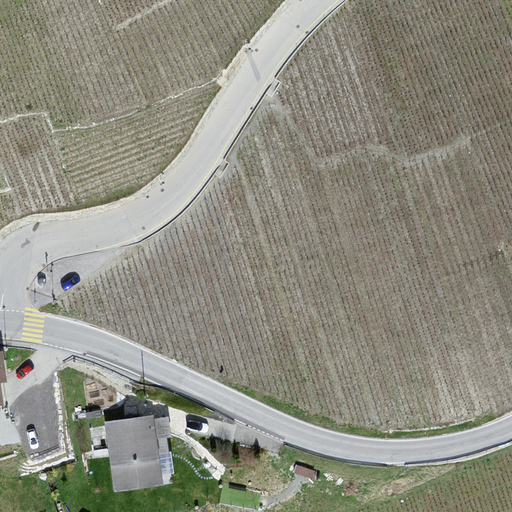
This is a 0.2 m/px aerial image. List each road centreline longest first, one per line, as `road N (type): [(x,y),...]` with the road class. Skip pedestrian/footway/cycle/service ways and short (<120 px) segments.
road 1 (tertiary): [(0,326),(96,344),(323,440),(417,451),(511,425)]
road 2 (unclassified): [(312,0),(195,169),(158,207),(24,253),(7,271),(0,326)]
